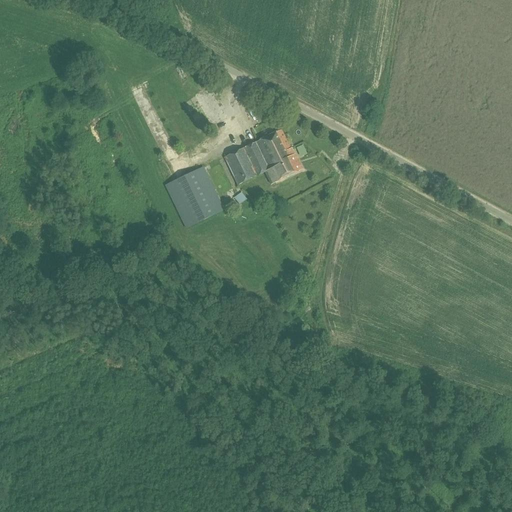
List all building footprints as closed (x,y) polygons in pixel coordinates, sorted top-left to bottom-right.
[(185,68),(180,71),(186,82),(191,80),(185,68)] [(230,113),(218,96),(215,98),(206,84),(194,93),(215,123),(230,113)] [(282,130),(223,158),(236,186),(265,173),(271,186),(302,170),(292,149),(291,149),(282,130)] [(186,229),(225,210),(204,167),(165,185),(186,229)] [(246,200),(241,193),(234,199),(239,206),(246,200)]
